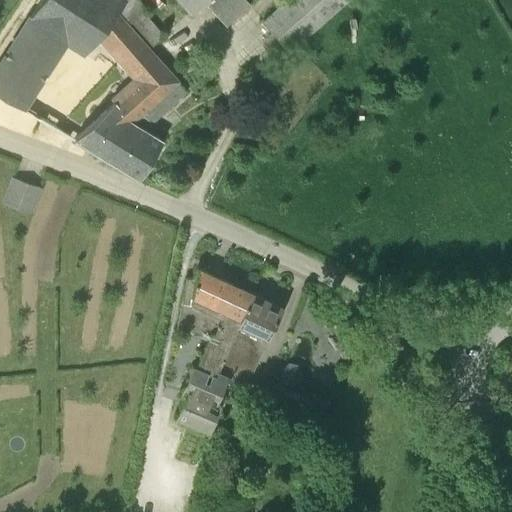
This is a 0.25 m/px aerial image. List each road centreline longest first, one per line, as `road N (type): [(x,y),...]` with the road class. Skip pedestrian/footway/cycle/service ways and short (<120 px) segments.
road 1 (unclassified): [(479,344),(0,137)]
road 2 (track): [(81,169),(45,245),(43,472),(24,498),(0,508)]
road 3 (unclassified): [(511,456),(471,387),(479,344)]
